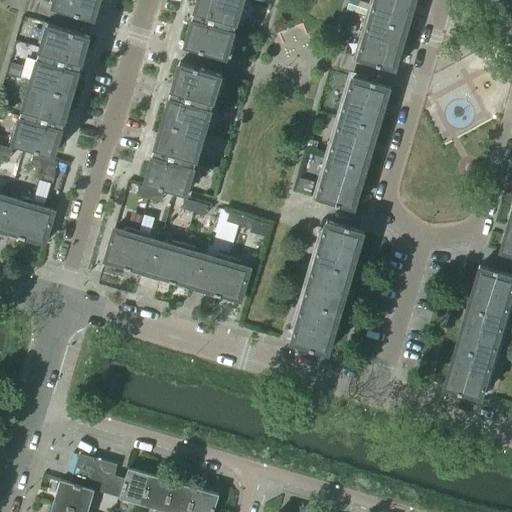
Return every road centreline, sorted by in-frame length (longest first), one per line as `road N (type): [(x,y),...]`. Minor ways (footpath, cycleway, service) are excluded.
road 1 (residential): [(379,394),(58,301)]
road 2 (residential): [(58,301),(149,0)]
road 3 (residential): [(442,0),(383,201),(418,237)]
road 4 (residential): [(254,468),(30,405)]
road 5 (residential): [(418,237),(472,233),(511,95)]
road 6 (residential): [(379,394),(418,237)]
road 7 (residential): [(398,511),(254,468)]
road 8 (residential): [(511,432),(379,394)]
